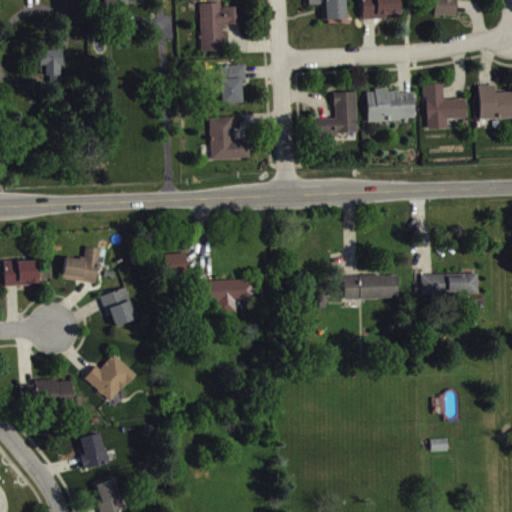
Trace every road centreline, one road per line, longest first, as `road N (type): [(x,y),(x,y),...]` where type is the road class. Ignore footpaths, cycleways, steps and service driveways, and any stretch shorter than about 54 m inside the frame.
road 1 (tertiary): [(0,201),(511,184)]
road 2 (residential): [(280,60),(411,57),(510,34)]
road 3 (residential): [(285,191),(274,0)]
